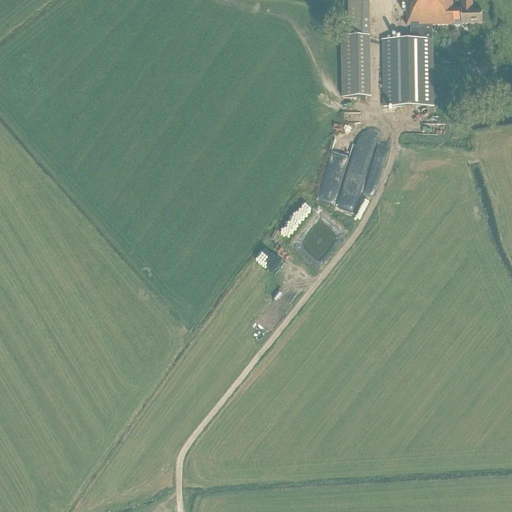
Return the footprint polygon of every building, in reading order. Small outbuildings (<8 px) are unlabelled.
[(348,0),(349,36),(369,36),(369,0),(348,0)] [(405,0),(406,26),(410,26),(410,40),(382,41),(383,108),(434,107),(432,26),(454,26),(462,26),(462,25),(482,24),(482,11),(472,12),(472,0),(461,0),(461,9),(452,9),(452,0),(405,0)] [(342,99),(372,99),(370,38),(341,38),(342,99)] [(328,199),(344,204),(351,180),(335,175),(328,199)] [(361,216),(366,203),(350,198),(345,211),(361,216)]
